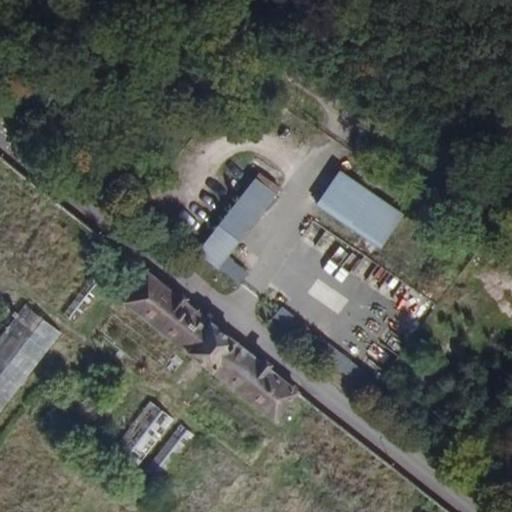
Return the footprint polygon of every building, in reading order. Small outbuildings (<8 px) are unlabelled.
[(339,171),(317,203),(379,245),(401,212),(339,171)] [(237,283),(247,270),(229,255),(275,193),(253,177),(198,252),(237,283)] [(147,273),(124,301),(186,350),(208,321),(147,273)] [(0,336),(0,410),(60,333),(25,305),(0,336)] [(305,343),(314,331),(283,307),(274,319),(305,343)] [(236,344),(208,321),(186,350),(214,373),(236,344)] [(325,339),(315,351),(368,394),(379,381),(325,339)] [(275,421),(298,392),(236,344),(214,373),(275,421)] [(92,433),(105,443),(143,395),(129,384),(92,433)] [(174,419),(149,400),(112,448),(136,467),(174,419)] [(192,434),(180,425),(143,473),(155,482),(192,434)] [(204,444),(194,436),(159,481),(169,489),(204,444)]
